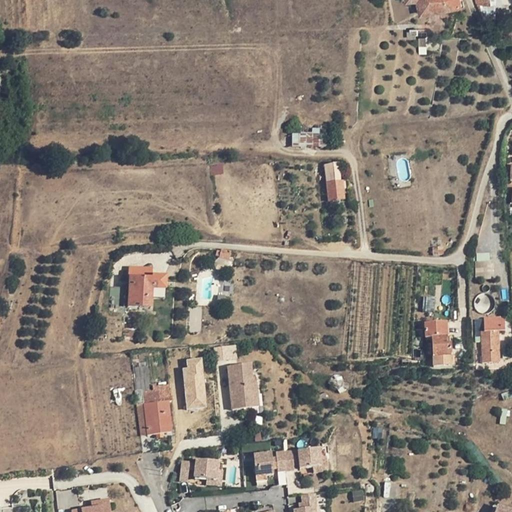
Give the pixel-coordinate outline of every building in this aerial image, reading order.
[(243,0),(228,0),(232,19),(246,18),(243,0)] [(462,5),(461,0),(407,0),(408,2),(418,0),(422,15),(462,5)] [(420,46),(427,46),(428,46),(428,38),(419,38),(419,46),(420,46)] [(294,145),(320,145),(320,130),(293,131),(294,145)] [(330,201),(344,199),(342,182),(340,182),(335,182),(328,183),(330,201)] [(222,250),(220,257),(220,258),(229,260),(231,252),(222,250)] [(477,279),(492,278),(491,253),(477,253),(477,279)] [(348,361),(378,359),(378,357),(381,295),(383,263),(356,261),(348,361)] [(378,359),(411,357),(411,355),(414,320),(418,271),(418,265),(383,263),(381,295),(378,357),(378,359)] [(454,268),(418,265),(418,271),(414,320),(458,321),(458,268),(454,268)] [(129,306),(147,307),(150,308),(152,279),(131,277),(129,306)] [(483,330),(481,330),(481,341),(482,363),(498,363),(499,331),(505,331),(505,319),(499,319),(499,317),(483,318),(483,330)] [(475,330),(481,330),(483,330),(483,318),(475,318),(475,330)] [(449,358),(452,358),(451,344),(448,344),(447,323),(425,324),(426,339),(432,339),(433,359),(449,358)] [(238,358),(237,344),(221,346),(222,359),(238,358)] [(453,369),(452,358),(449,358),(433,359),(434,371),(453,369)] [(253,363),(228,365),(232,410),(261,407),(259,383),(255,383),(253,363)] [(146,430),(147,435),(156,435),(163,434),(171,433),(168,402),(171,402),(169,386),(153,387),(154,391),(143,392),(144,405),(146,430)] [(141,436),(147,435),(146,430),(144,405),(139,405),(138,406),(141,433),(141,436)] [(297,453),(299,470),(312,469),(316,468),(321,467),(320,459),(318,451),(297,453)] [(283,452),(283,453),(286,472),(293,472),(293,470),(292,468),(291,452),(283,452)] [(277,473),(286,472),(283,453),(282,453),(276,453),(277,473)] [(270,455),(253,457),(253,466),(253,467),(255,478),(265,477),(266,477),(272,476),(270,455)] [(326,459),(320,459),(321,467),(316,468),(312,469),(312,473),(312,475),(328,473),(326,459)] [(194,479),(206,480),(216,481),(217,472),(218,463),(196,460),(194,479)] [(180,480),(185,481),(188,481),(191,463),(183,462),(180,480)] [(223,473),(217,472),(216,481),(206,480),(205,485),(221,487),(223,473)] [(302,498),(302,505),(315,505),(316,504),(316,497),(302,498)] [(111,511),(111,498),(91,500),(91,506),(72,508),(72,511),(111,511)]
